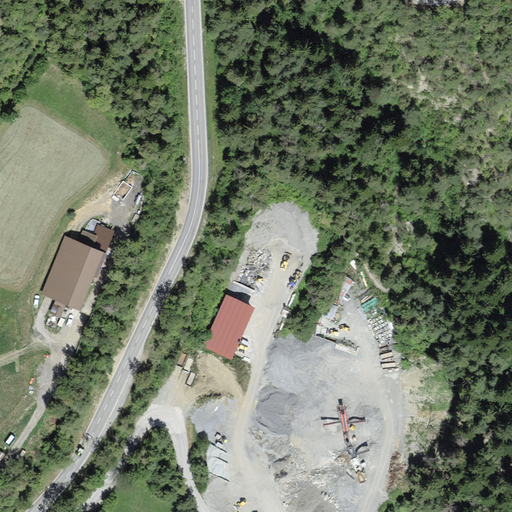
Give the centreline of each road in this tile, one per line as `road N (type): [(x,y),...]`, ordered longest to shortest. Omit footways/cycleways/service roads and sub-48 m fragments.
road 1 (tertiary): [(34,511),(91,436),(190,226),(199,181),(191,0)]
road 2 (unclassified): [(74,511),(149,415),(169,416),(201,511)]
road 3 (track): [(0,472),(61,374),(67,349),(46,337),(0,356)]
